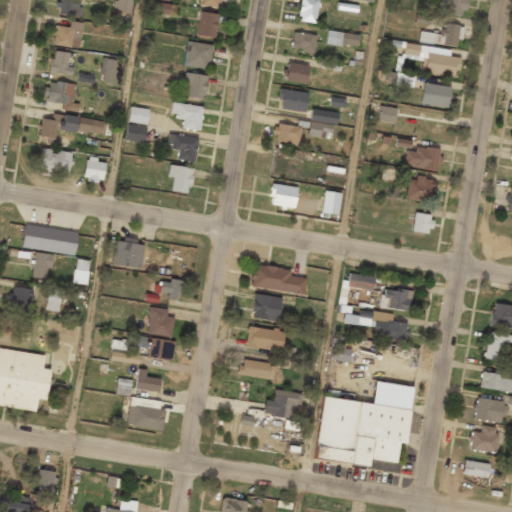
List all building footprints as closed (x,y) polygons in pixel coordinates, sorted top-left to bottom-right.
[(79,16),(80,0),(73,0),(56,0),(56,15),(79,16)] [(130,12),(130,0),(114,0),(113,10),(130,12)] [(316,0),(299,0),(298,22),(315,23),(316,0)] [(443,0),(442,13),(463,16),(464,0),(443,0)] [(169,14),(170,4),(154,2),(153,13),(169,14)] [(213,38),(217,14),(199,11),(196,35),(213,38)] [(68,27),(54,25),(52,45),(78,48),(81,22),(69,21),(68,27)] [(461,25),(442,23),(441,34),(419,32),(418,42),(458,46),(461,25)] [(357,35),(327,30),(325,42),(355,47),(357,35)] [(315,35),(292,32),(290,49),(312,52),(315,35)] [(211,44),(186,42),(184,66),(209,68),(211,44)] [(449,49),(404,43),(402,57),(425,61),(423,73),(456,77),(459,57),(448,56),(449,49)] [(72,66),(66,66),(68,52),(52,50),(49,73),(71,75),(72,66)] [(111,84),(115,61),(102,58),(98,82),(111,84)] [(307,66),(287,62),(284,81),(304,84),(307,66)] [(91,83),(92,71),(77,70),(76,82),(91,83)] [(186,97),(202,100),(206,76),(184,72),(182,84),(188,84),(186,97)] [(393,85),(411,88),(413,75),(395,72),(393,85)] [(44,102),(72,106),(74,84),(46,81),(44,102)] [(447,108),(450,87),(423,82),(419,104),(447,108)] [(304,111),(306,92),(277,89),(276,100),(280,100),(279,109),(304,111)] [(198,131),(202,107),(171,102),(169,115),(183,117),(181,128),(198,131)] [(147,109),(129,106),(126,121),(145,124),(147,109)] [(393,123),(394,108),(378,106),(377,121),(393,123)] [(309,121),(335,123),(336,111),(309,110),(309,121)] [(76,117),(40,111),(36,136),(54,138),(55,130),(73,132),(76,117)] [(99,135),(102,122),(79,116),(75,129),(99,135)] [(332,125),(308,121),(307,134),(330,137),(332,125)] [(272,140),(296,144),(299,127),(275,123),(272,140)] [(143,142),(144,126),(125,124),(124,141),(143,142)] [(194,161),(196,136),(167,134),(166,146),(177,147),(176,160),(194,161)] [(439,150),(414,145),(413,152),(405,150),(403,165),(435,171),(439,150)] [(68,172),(70,152),(41,148),(39,169),(68,172)] [(95,161),(96,158),(86,156),(82,179),(101,182),(104,163),(95,161)] [(172,177),(169,191),(188,194),(192,168),(168,164),(166,177),(172,177)] [(407,177),(405,198),(432,200),(434,179),(407,177)] [(296,187),(272,184),(269,205),(293,208),(296,187)] [(340,193),(323,191),(320,213),(336,215),(340,193)] [(430,214),(413,213),(411,231),(429,233),(430,214)] [(72,255),(76,233),(24,224),(20,247),(72,255)] [(142,244),(113,241),(111,265),(140,268),(142,244)] [(50,269),(51,254),(33,253),(31,278),(45,278),(46,268),(50,269)] [(88,261),(74,259),(71,283),(85,285),(88,261)] [(249,286),(302,294),(304,278),(288,276),(289,269),(252,264),(249,286)] [(346,287),(371,289),(372,276),(347,274),(346,287)] [(158,292),(167,293),(166,299),(178,301),(180,282),(160,279),(158,292)] [(31,290),(11,286),(7,304),(27,308),(31,290)] [(57,312),(62,289),(48,286),(43,309),(57,312)] [(409,290),(380,289),(379,308),(409,310),(409,290)] [(249,317),(276,322),(280,298),(254,293),(249,317)] [(511,305),(492,303),(489,324),(511,327),(511,305)] [(341,323),(378,328),(377,338),(404,341),(406,323),(390,321),(391,315),(350,310),(350,307),(340,305),(339,313),(342,313),(341,323)] [(165,317),(166,308),(147,307),(146,335),(171,336),(172,317),(165,317)] [(283,330),(246,326),(244,346),(280,351),(283,330)] [(511,335),(486,332),(483,359),(499,361),(501,342),(511,343),(511,335)] [(170,362),(174,342),(146,337),(142,356),(170,362)] [(348,362),(350,347),(337,346),(338,338),(331,338),(329,360),(348,362)] [(138,349),(129,348),(128,354),(110,351),(109,359),(136,364),(138,349)] [(0,406),(34,410),(36,399),(45,400),(49,369),(41,368),(43,354),(0,349),(0,406)] [(274,363),(239,360),(238,376),(272,379),(274,363)] [(145,369),(136,369),(134,389),(158,391),(159,378),(144,377),(145,369)] [(511,373),(480,372),(479,389),(511,390),(511,373)] [(114,394),(128,396),(130,380),(116,378),(114,394)] [(321,397),(313,459),(366,466),(367,459),(394,463),(396,443),(404,444),(411,387),(373,382),(370,403),(321,397)] [(301,393),(273,389),(271,401),(264,400),(261,414),(293,419),(295,404),(299,404),(301,393)] [(499,422),(500,415),(505,415),(507,402),(474,398),(471,419),(499,422)] [(479,432),(470,431),(468,449),(493,452),(496,427),(480,425),(479,432)] [(461,475),(486,477),(488,463),(462,461),(461,475)] [(511,466),(504,465),(501,481),(511,482),(511,466)] [(54,472),(38,469),(34,486),(50,490),(54,472)] [(25,511),(28,497),(0,492),(0,511),(25,511)] [(218,511),(243,511),(245,501),(221,497),(218,511)] [(135,511),(138,501),(119,498),(117,510),(104,508),(102,511),(135,511)]
